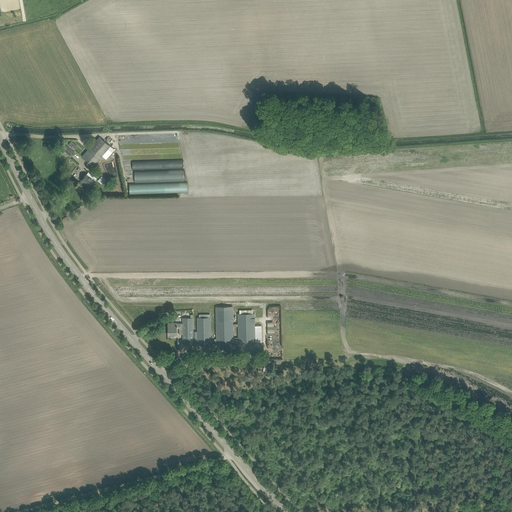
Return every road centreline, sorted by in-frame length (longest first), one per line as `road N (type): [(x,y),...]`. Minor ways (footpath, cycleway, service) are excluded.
road 1 (secondary): [(234,454),(87,285),(0,140)]
road 2 (unclassified): [(35,511),(234,454)]
